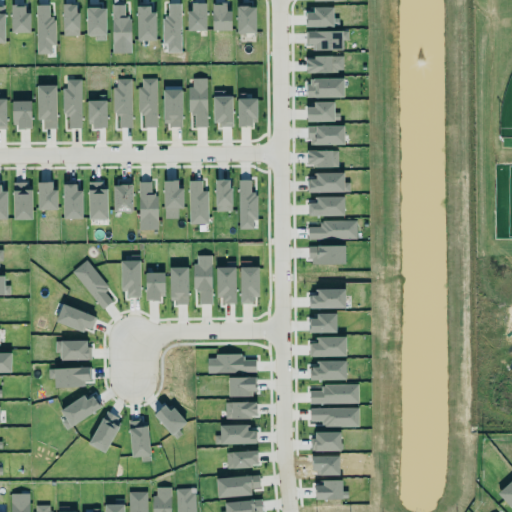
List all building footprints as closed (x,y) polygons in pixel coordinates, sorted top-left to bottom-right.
[(107,3),(108,53),(128,52),(128,16),(120,16),(120,2),(107,3)] [(81,3),(82,34),(90,33),(90,40),(103,39),(102,3),(81,3)] [(187,31),(206,31),(206,4),(192,3),(192,11),(187,11),(187,31)] [(63,36),(79,36),(78,4),(62,5),(63,36)] [(181,52),(181,4),(168,4),(168,16),(162,16),(162,45),(166,45),(166,53),(181,52)] [(231,31),(231,11),(226,11),(226,4),(212,4),(212,31),(231,31)] [(11,33),(30,33),(30,13),(25,13),(25,5),(11,5),(11,33)] [(49,5),(35,5),(37,54),(51,54),(51,46),(56,45),(55,17),(49,18),(49,5)] [(154,6),(136,6),(137,41),(155,40),(154,6)] [(256,33),(255,6),(236,7),(237,33),(256,33)] [(305,26),(338,27),(338,18),(332,18),(332,9),(305,9),(305,26)] [(304,28),(347,27),(347,37),(342,38),(342,47),(312,47),(312,42),(304,42),(304,28)] [(343,72),(343,56),(305,57),(305,73),(343,72)] [(139,115),(143,115),(144,128),(157,127),(156,78),(138,79),(139,115)] [(113,115),(119,115),(119,128),(132,128),(131,79),(116,79),(117,87),(112,87),(113,115)] [(189,114),(194,114),(195,128),(207,128),(207,79),(188,79),(189,114)] [(63,115),(68,115),(69,128),(82,128),(81,80),(63,80),(63,115)] [(306,80),(306,98),(343,97),(342,80),(306,80)] [(43,129),(56,128),(56,85),(36,86),(37,120),(43,120),(43,129)] [(162,88),(163,126),(182,126),(181,88),(162,88)] [(232,126),(232,96),(213,96),(213,126),(232,126)] [(237,96),(237,123),(255,123),(255,96),(237,96)] [(89,129),(107,128),(106,100),(88,101),(89,129)] [(31,101),(12,101),(12,128),(31,128),(31,101)] [(334,102),(313,102),(313,107),(306,107),(306,122),(339,121),(339,113),(334,113),(334,102)] [(342,125),(306,126),(307,144),(342,143),(342,125)] [(337,150),(305,151),(305,168),(338,167),(337,150)] [(343,173),(314,173),(315,179),(307,180),(307,193),(349,191),(349,183),(343,183),(343,173)] [(159,177),(159,219),(174,219),(174,207),(180,207),(179,186),(174,186),(174,176),(159,177)] [(211,176),(211,211),(228,211),(228,187),(225,187),(225,176),(211,176)] [(234,177),(235,229),(249,229),(249,220),(253,220),(253,194),(250,194),(250,191),(247,191),(247,177),(234,177)] [(34,179),(34,207),(54,207),(54,187),(49,187),(49,179),(34,179)] [(8,181),(9,218),(28,218),(27,186),(22,186),(22,181),(8,181)] [(107,219),(106,181),(88,182),(89,220),(107,219)] [(202,181),(188,181),(189,224),(208,224),(208,191),(202,191),(202,181)] [(151,182),(138,182),(139,230),(158,230),(157,194),(151,194),(151,182)] [(81,191),(76,192),(76,184),(63,184),(63,218),(82,218),(81,191)] [(113,212),(132,212),(132,185),(113,185),(113,212)] [(356,239),(356,221),(320,220),(319,227),(308,227),(308,239),(356,239)] [(344,246),(309,246),(309,264),(344,264),(344,246)] [(196,256),(196,264),(192,264),(192,290),(195,290),(195,293),(198,293),(199,304),(211,304),(210,256),(196,256)] [(66,271),(98,309),(108,301),(100,292),(106,287),(82,258),(66,271)] [(120,261),(120,291),(126,291),(126,298),(140,298),(139,261),(120,261)] [(169,267),(169,300),(174,300),(174,305),(188,305),(187,267),(169,267)] [(215,268),(216,298),(221,298),(222,304),(235,304),(235,267),(215,268)] [(253,304),(252,297),(259,297),(258,267),(239,267),(240,304),(253,304)] [(144,273),(144,301),(159,301),(159,296),(164,296),(164,273),(144,273)] [(4,276),(0,275),(0,294),(10,295),(10,285),(4,285),(4,276)] [(62,304),(55,322),(69,327),(82,332),(84,327),(91,329),(95,317),(62,304)] [(345,337),(316,337),(317,343),(309,344),(309,357),(345,356),(345,337)] [(54,341),(54,352),(59,352),(59,358),(61,358),(61,360),(90,359),(90,349),(87,349),(87,340),(59,340),(59,341),(54,341)] [(11,353),(0,353),(0,372),(11,373),(11,353)] [(48,369),(48,378),(54,378),(54,388),(84,386),(84,381),(90,380),(90,367),(48,369)] [(227,377),(228,397),(255,396),(254,377),(227,377)] [(60,411),(65,419),(61,422),(66,429),(99,406),(94,398),(93,399),(92,396),(86,400),(83,396),(60,411)] [(225,419),(256,418),(256,402),(225,402),(225,419)] [(127,420),(131,458),(140,457),(140,461),(150,460),(146,426),(141,427),(140,418),(127,420)] [(219,425),(219,436),(214,436),(214,444),(256,443),(255,430),(247,430),(247,424),(219,425)] [(340,432),(311,433),(312,452),(340,451),(340,432)] [(225,453),(226,468),(252,467),(252,464),(257,464),(256,451),(225,453)] [(215,479),(217,498),(251,494),(251,489),(260,488),(258,475),(215,479)] [(511,478),(511,477),(497,490),(511,507),(511,478)] [(169,511),(169,488),(154,488),(154,511),(169,511)] [(171,489),(171,511),(191,511),(191,493),(185,493),(185,488),(171,489)] [(29,511),(29,494),(10,494),(10,511),(29,511)]
